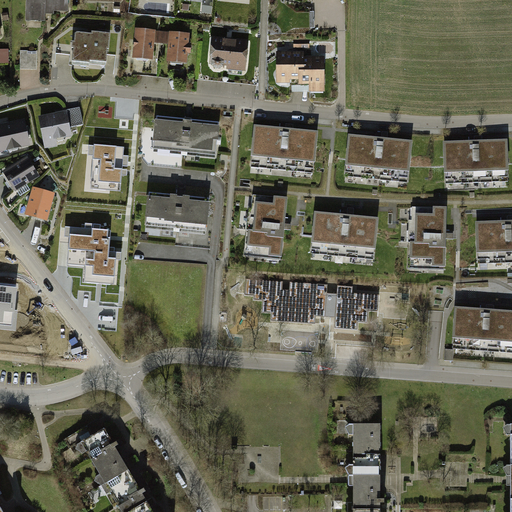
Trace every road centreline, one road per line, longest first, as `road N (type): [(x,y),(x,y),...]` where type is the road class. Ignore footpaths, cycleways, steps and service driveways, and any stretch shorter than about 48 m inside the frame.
road 1 (residential): [(0,105),(69,91),(440,123),(511,121)]
road 2 (residential): [(511,380),(182,358),(157,361),(122,382)]
road 3 (residential): [(0,226),(111,368)]
road 4 (residential): [(122,382),(207,511)]
